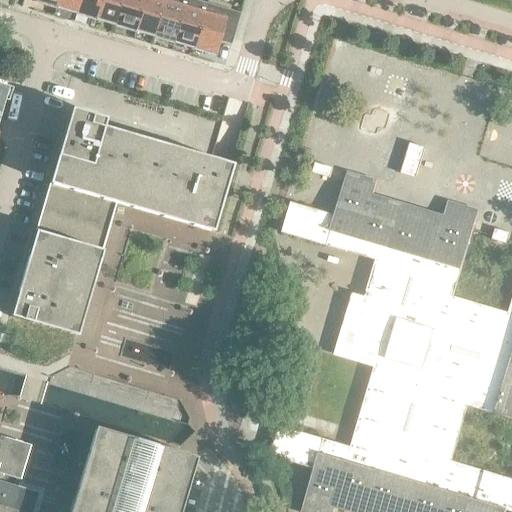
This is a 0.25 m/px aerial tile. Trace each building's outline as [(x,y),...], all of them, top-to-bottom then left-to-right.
[(58,0),(56,7),(76,13),(79,0),(58,0)] [(79,0),(76,13),(95,19),(100,0),(79,0)] [(100,0),(95,19),(115,25),(122,0),(100,0)] [(122,0),(115,25),(134,31),(143,0),(122,0)] [(143,0),(134,31),(154,36),(164,0),(143,0)] [(164,0),(154,36),(174,42),(186,0),(164,0)] [(206,4),(191,0),(186,0),(174,42),(193,48),(206,4)] [(239,14),(206,4),(193,48),(214,54),(218,41),(219,40),(220,34),(232,37),(230,44),(231,44),(240,14),(239,14)] [(69,112),(9,316),(10,317),(75,336),(76,336),(115,203),(212,232),(212,231),(231,165),(230,164),(229,164),(210,159),(209,158),(102,127),(105,119),(70,108),(69,112)] [(438,133),(429,171),(486,184),(495,148),(438,133)] [(401,174),(416,178),(425,148),(410,143),(401,174)] [(315,163),(312,173),(330,178),(333,168),(315,163)] [(375,261),(371,273),(388,278),(381,301),(416,311),(423,288),(453,297),(478,211),(448,202),(443,216),(373,196),(377,181),(347,172),(334,215),(291,202),(282,233),(375,261)] [(506,244),(509,233),(495,229),(492,240),(506,244)] [(340,352),(375,362),(362,406),(385,413),(389,398),(381,396),(386,381),(444,399),(449,384),(430,378),(453,297),(423,288),(416,311),(381,301),(388,278),(371,273),(363,302),(355,300),(340,352)] [(511,301),(508,313),(453,297),(430,378),(449,384),(444,399),(468,406),(511,419),(511,301)] [(277,338),(262,334),(258,351),(272,355),(277,338)] [(468,406),(444,399),(386,381),(381,396),(389,398),(385,413),(362,406),(350,447),(279,426),(270,456),(313,469),(299,511),(332,511),(334,508),(346,511),(505,511),(508,511),(511,511),(511,479),(451,461),(468,406)] [(61,426),(48,469),(90,481),(81,511),(172,511),(189,456),(94,428),(92,435),(61,426)] [(0,473),(18,479),(28,444),(0,436),(0,473)] [(30,511),(37,492),(0,481),(0,503),(28,511),(30,511)] [(28,511),(0,503),(0,511),(28,511)]
